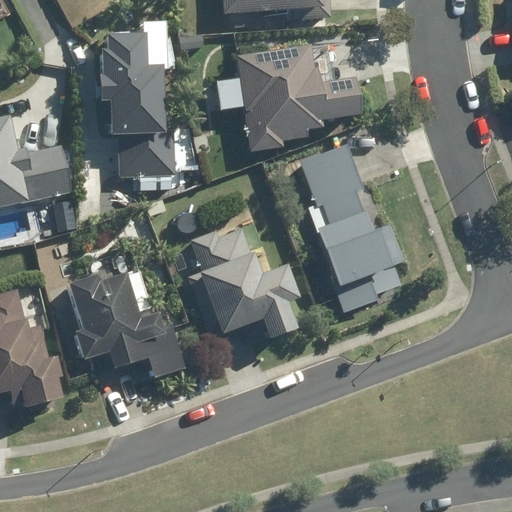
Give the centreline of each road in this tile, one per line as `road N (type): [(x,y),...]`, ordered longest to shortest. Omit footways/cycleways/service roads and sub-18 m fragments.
road 1 (residential): [(0,486),(95,473),(508,322)]
road 2 (residential): [(433,0),(439,81),(508,322)]
road 3 (residential): [(511,472),(306,511)]
